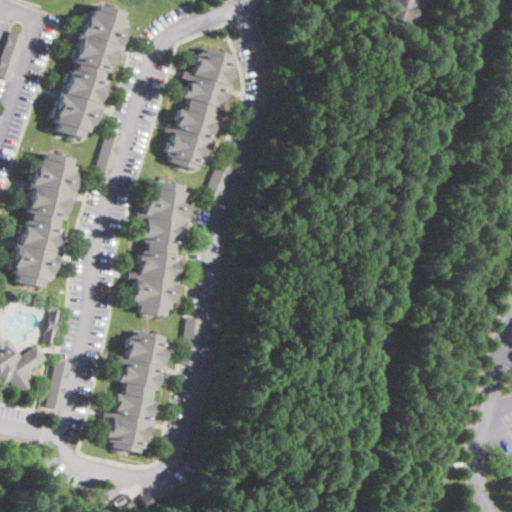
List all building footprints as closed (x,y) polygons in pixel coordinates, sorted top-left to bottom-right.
[(423,0),(425,1),(422,8),(414,6),(411,15),(413,15),(410,24),(406,23),(405,25),(380,15),(381,11),(378,10),(382,0),(423,0)] [(93,5),(118,12),(116,20),(118,21),(117,26),(120,27),(107,73),(100,71),(97,79),(102,80),(95,103),(99,104),(91,130),(85,129),(84,133),(80,132),(78,138),(53,131),(55,123),(52,122),(54,116),(51,115),(53,109),(52,109),(55,98),(54,98),(56,90),(61,91),(67,70),(70,71),(72,62),(70,61),(71,58),(67,57),(70,47),(74,48),(76,41),(68,38),(70,30),(76,32),(79,22),(81,22),(83,15),(86,16),(87,10),(91,11),(93,5)] [(22,35),(8,79),(0,76),(0,56),(8,31),(22,35)] [(212,52),(225,56),(224,61),(228,62),(213,108),(209,106),(205,119),(210,120),(205,135),(202,134),(199,142),(203,143),(196,165),(191,164),(190,170),(164,161),(165,156),(161,155),(162,152),(160,151),(163,141),(167,143),(170,134),(160,131),(163,124),(171,126),(172,121),(170,120),(173,109),(181,111),(184,98),(178,96),(181,86),(185,87),(186,81),(177,78),(180,71),(188,74),(191,64),(188,63),(191,55),(193,55),(195,52),(199,53),(201,48),(212,52)] [(118,138),(105,184),(91,179),(105,134),(118,138)] [(68,159),(66,166),(70,167),(69,173),(71,173),(67,193),(64,193),(63,196),(65,197),(60,220),(54,219),(52,227),(57,228),(52,256),(55,257),(50,279),(45,278),(45,281),(41,281),(39,287),(13,282),(14,274),(11,274),(13,268),(10,267),(12,260),(11,260),(13,249),(12,249),(13,241),(17,242),(22,220),(26,221),(28,213),(24,212),(25,209),(21,208),(23,197),(28,198),(30,190),(20,188),(21,182),(21,181),(27,182),(29,171),(32,172),(34,165),(35,165),(37,159),(41,159),(42,153),(68,159)] [(232,162),(213,204),(200,199),(219,156),(232,162)] [(177,185),(176,193),(179,193),(178,199),(181,200),(174,247),(168,246),(167,254),(172,255),(168,284),(172,284),(169,304),(166,303),(165,309),(161,308),(159,316),(133,312),(135,305),(131,304),(131,301),(127,300),(128,289),(130,289),(131,281),(124,279),(125,272),(134,273),(135,264),(132,264),(134,254),(137,254),(137,250),(141,251),(142,243),(138,242),(139,238),(136,238),(137,228),(140,229),(142,219),(132,218),(133,211),(140,212),(142,203),(140,202),(142,192),(146,193),(147,188),(151,189),(152,182),(177,185)] [(57,310),(50,343),(41,342),(48,308),(57,310)] [(194,355),(192,366),(178,364),(184,317),(199,319),(194,355)] [(143,333),(156,336),(155,343),(161,344),(156,367),(153,367),(152,372),(154,373),(151,389),(146,388),(144,401),(148,402),(139,449),(134,448),(133,453),(107,447),(108,442),(104,441),(104,437),(102,437),(104,427),(107,428),(109,419),(100,417),(102,409),(110,411),(111,406),(109,405),(111,394),(118,395),(120,382),(114,380),(116,370),(119,371),(121,364),(112,363),(113,355),(122,357),(123,348),(120,348),(122,337),(125,338),(126,334),(130,335),(131,331),(143,333)] [(0,341),(6,338),(18,356),(34,346),(43,359),(25,371),(30,379),(28,381),(30,384),(16,394),(7,381),(1,385),(0,383),(0,341)] [(60,408),(59,409),(45,406),(55,361),(55,360),(69,363),(60,408)] [(152,504),(144,510),(136,498),(145,492),(152,504)]
